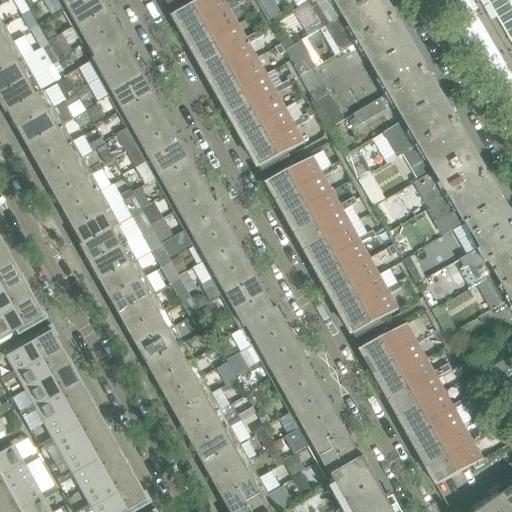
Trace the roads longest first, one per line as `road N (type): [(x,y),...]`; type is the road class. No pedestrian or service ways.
road 1 (residential): [(129,0),(414,511)]
road 2 (residential): [(183,511),(0,184)]
road 3 (residential): [(412,0),(511,170)]
